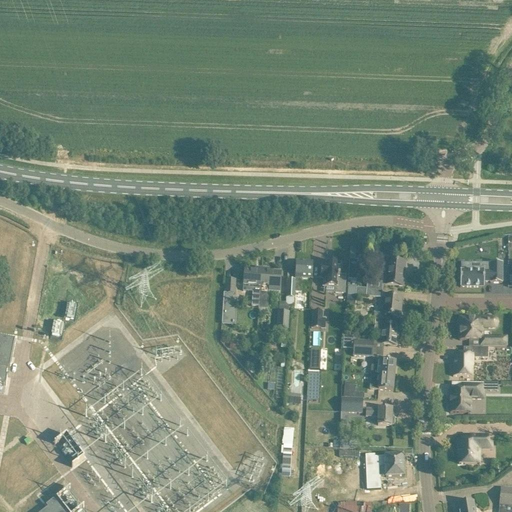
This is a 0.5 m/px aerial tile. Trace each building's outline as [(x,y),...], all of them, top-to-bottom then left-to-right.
[(362,261),(355,260),(349,260),(348,280),(357,281),(358,266),(361,267),(362,261)] [(287,281),(286,299),(295,299),(295,293),(301,293),(302,279),(306,279),(312,279),(313,263),(307,263),(296,262),(295,272),(295,278),(295,281),(287,281)] [(404,273),(405,263),(388,262),(388,263),(386,282),(386,286),(393,286),(403,287),(403,278),(401,278),(402,272),(404,273)] [(333,264),(326,264),(326,267),(320,266),(320,280),(323,280),(323,288),(335,288),(335,294),(344,294),(345,277),(340,276),(340,264),(338,264),(337,263),(334,263),(333,264)] [(502,284),(502,263),(490,263),(490,270),(471,269),(471,272),(460,272),(460,273),(458,273),(458,280),(460,280),(460,288),(484,288),(484,283),(490,283),(490,284),(502,284)] [(55,271),(48,299),(66,303),(72,275),(55,271)] [(244,282),(243,289),(253,290),(251,307),(258,308),(261,273),(245,272),(244,282)] [(261,273),(258,308),(258,310),(268,310),(269,288),(280,288),(281,274),(279,274),(279,272),(270,272),(270,273),(261,273)] [(226,280),(225,293),(234,294),(234,280),(226,280)] [(383,286),(383,283),(367,281),(366,289),(382,291),(383,286)] [(381,299),(382,291),(366,289),(348,287),(346,306),(355,307),(356,297),(366,297),(381,299)] [(221,324),(221,325),(231,326),(231,319),(235,319),(237,298),(223,297),(221,324)] [(374,313),(373,320),(383,321),(384,316),(390,316),(400,317),(401,307),(399,307),(399,299),(401,300),(402,298),(392,297),(386,297),(384,314),(374,313)] [(322,320),(323,313),(313,312),(312,329),(325,330),(325,320),(322,320)] [(279,313),(278,329),(287,330),(289,314),(279,313)] [(46,317),(45,329),(63,331),(64,319),(46,317)] [(489,329),(489,319),(459,318),(459,319),(460,319),(460,325),(459,325),(459,341),(481,341),(481,349),(506,349),(506,338),(482,338),(482,329),(489,329)] [(375,322),(374,334),(382,335),(381,345),(387,346),(397,347),(397,345),(395,345),(396,336),(398,336),(399,328),(384,326),(384,323),(375,322)] [(15,344),(15,343),(0,340),(0,385),(6,387),(8,377),(6,377),(7,371),(10,371),(10,370),(15,344)] [(345,341),(345,349),(353,350),(373,351),(373,342),(357,341),(345,341)] [(453,367),(453,377),(471,378),(471,363),(473,363),(473,359),(487,359),(488,349),(463,349),(463,355),(455,355),(455,367),(453,367)] [(320,371),(321,351),(311,350),(310,370),(320,371)] [(381,362),(372,361),(371,361),(370,376),(371,376),(394,378),(395,363),(381,361),(381,362)] [(484,376),(485,362),(475,362),(475,375),(484,376)] [(485,362),(485,375),(498,375),(498,362),(485,362)] [(371,376),(370,390),(378,391),(383,391),(393,392),(394,378),(371,376)] [(355,385),(353,384),(344,384),(343,400),(354,400),(355,385)] [(481,391),(481,384),(462,384),(462,391),(451,391),(450,391),(450,398),(450,404),(450,414),(470,414),(470,406),(470,404),(468,404),(468,400),(470,400),(483,400),(483,392),(483,391),(481,391)] [(362,416),(362,411),(363,401),(354,400),(343,400),(341,400),(341,415),(362,416)] [(365,410),(365,418),(370,418),(377,418),(377,426),(382,427),(392,427),(392,425),(394,425),(394,419),(392,418),(392,410),(382,410),(370,410),(365,410)] [(284,429),(281,477),(289,478),(292,429),(284,429)] [(53,445),(71,469),(84,459),(66,435),(53,445)] [(480,465),(480,450),(488,450),(488,437),(465,437),(465,442),(456,442),(456,455),(459,455),(459,465),(480,465)] [(340,441),(340,450),(356,451),(356,442),(340,441)] [(368,490),(367,490),(367,491),(381,490),(380,490),(379,477),(386,477),(386,478),(403,477),(402,456),(375,458),(375,477),(367,477),(368,490)] [(87,511),(70,488),(56,499),(58,501),(55,502),(53,500),(46,506),(47,508),(42,511),(87,511)] [(511,511),(511,490),(501,490),(500,506),(499,511),(511,511)] [(370,511),(371,503),(338,502),(337,511),(370,511)] [(472,511),(471,503),(457,506),(458,511),(472,511)]
